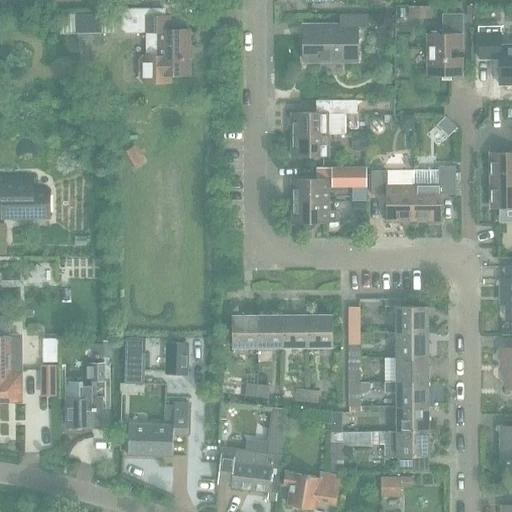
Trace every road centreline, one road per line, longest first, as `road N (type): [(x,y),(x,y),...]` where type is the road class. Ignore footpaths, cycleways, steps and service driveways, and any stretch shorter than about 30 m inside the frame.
road 1 (residential): [(254,0),(261,248),(272,255),(452,256)]
road 2 (unclassified): [(466,511),(463,269),(452,256)]
road 3 (residential): [(452,256),(468,233),(468,106)]
road 4 (unclassified): [(147,511),(0,472)]
